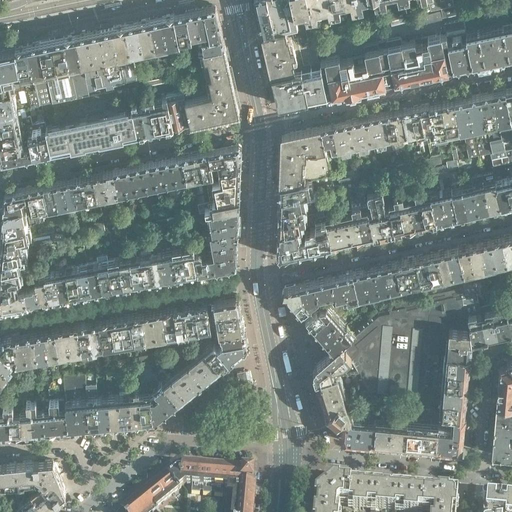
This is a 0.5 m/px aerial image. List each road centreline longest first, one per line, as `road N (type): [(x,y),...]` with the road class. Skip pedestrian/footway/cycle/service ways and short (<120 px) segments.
road 1 (residential): [(258,125),(0,173)]
road 2 (residential): [(511,217),(256,274)]
road 3 (residential): [(0,323),(256,274)]
road 4 (residential): [(258,125),(511,72)]
road 5 (unclassified): [(475,467),(300,453)]
road 6 (tertiary): [(0,28),(155,0)]
road 7 (tertiary): [(258,125),(256,274)]
road 8 (residential): [(475,467),(487,360),(511,346)]
road 9 (residential): [(97,496),(75,446),(0,451)]
road 10 (tertiary): [(233,0),(258,125)]
